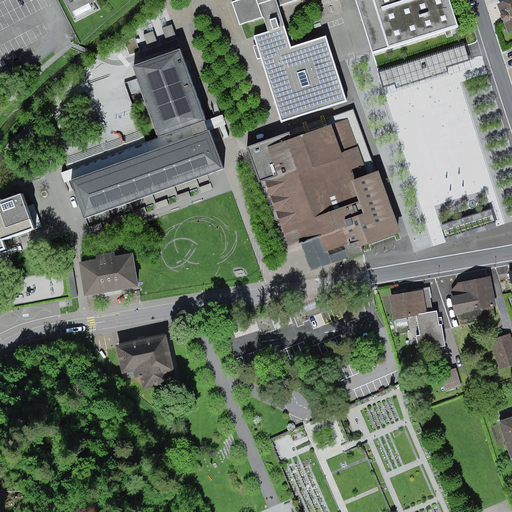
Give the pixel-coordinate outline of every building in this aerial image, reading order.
[(70,0),(76,10),(94,1),(93,0),(70,0)] [(236,0),(237,0),(231,2),(239,27),(267,18),(271,32),(255,37),(257,45),(252,46),(256,59),(262,57),(282,120),(345,100),(325,38),(290,49),(276,6),(293,0),(236,0)] [(453,0),(355,0),(373,55),(462,27),(453,0)] [(511,0),(499,6),(508,33),(511,31),(511,0)] [(164,26),(168,40),(177,37),(174,24),(164,26)] [(149,44),(159,40),(156,30),(145,34),(149,44)] [(376,71),(384,95),(473,67),(466,43),(376,71)] [(158,138),(63,172),(67,182),(72,180),(86,218),(224,168),(181,48),(132,65),(158,138)] [(426,87),(430,100),(446,95),(442,82),(426,87)] [(476,89),(451,95),(460,131),(485,125),(476,89)] [(410,93),(395,97),(408,141),(423,137),(410,93)] [(346,119),(256,152),(286,234),(297,230),(311,268),(365,249),(363,243),(397,231),(384,195),(380,196),(372,173),(366,175),(346,119)] [(471,203),(485,203),(484,159),(470,160),(471,203)] [(28,206),(23,193),(0,201),(0,206),(0,251),(6,249),(3,240),(41,227),(33,204),(28,206)] [(493,208),(438,225),(444,245),(499,228),(493,208)] [(102,258),(84,261),(90,294),(144,285),(138,252),(121,254),(120,250),(101,254),(102,258)] [(511,254),(499,256),(500,265),(511,263),(511,254)] [(495,261),(487,262),(488,272),(496,271),(495,261)] [(487,277),(452,284),(454,297),(449,298),(453,316),(462,314),(464,325),(496,319),(487,277)] [(427,292),(392,297),(395,317),(416,314),(420,338),(415,338),(417,351),(445,347),(442,327),(437,328),(435,313),(430,314),(427,292)] [(332,308),(318,311),(321,322),(334,319),(332,308)] [(511,341),(510,334),(489,341),(499,370),(511,366),(511,341)] [(173,370),(165,338),(118,349),(123,371),(133,369),(135,378),(141,376),(144,389),(169,383),(166,371),(173,370)] [(286,344),(289,354),(301,350),(298,340),(286,344)] [(262,346),(237,356),(242,367),(266,358),(262,346)] [(457,369),(443,373),(441,374),(446,391),(462,386),(457,369)] [(511,418),(497,424),(509,461),(511,459),(511,418)] [(496,501),(507,499),(505,482),(493,484),(496,501)]
